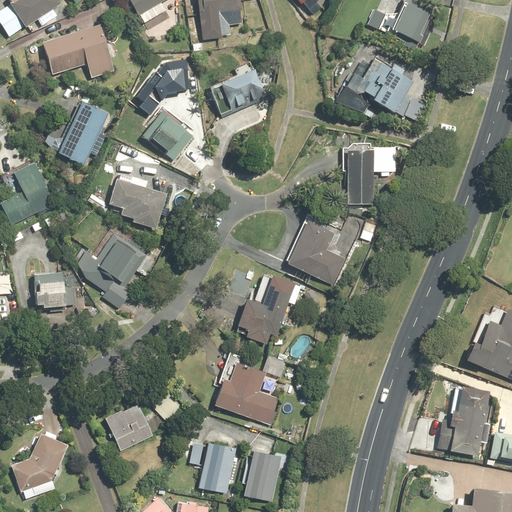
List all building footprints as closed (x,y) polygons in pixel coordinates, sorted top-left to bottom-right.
[(9,4),(7,5),(23,29),(59,4),(55,0),(6,0),(9,4)] [(125,0),(136,18),(166,0),(125,0)] [(238,0),(194,0),(201,42),(220,39),(216,14),(240,10),(238,0)] [(415,11),(400,4),(387,31),(416,44),(420,36),(416,35),(425,16),(415,11)] [(98,26),(40,44),(50,76),(84,66),(88,80),(112,73),(98,26)] [(153,68),(130,100),(150,114),(166,91),(188,89),(184,58),(163,61),(157,70),(153,68)] [(400,96),(409,82),(399,76),(402,70),(390,63),(387,69),(376,63),(371,71),(370,71),(363,82),(364,83),(359,91),(369,97),(367,101),(390,114),(391,112),(403,118),(412,103),(400,96)] [(251,72),(216,87),(228,115),(263,100),(251,72)] [(78,104),(55,155),(83,167),(106,116),(78,104)] [(158,113),(139,138),(172,163),(191,137),(158,113)] [(343,150),(344,205),(372,205),(371,150),(343,150)] [(19,193),(0,202),(0,209),(8,225),(52,203),(31,164),(9,175),(19,193)] [(163,194),(113,180),(105,205),(119,209),(117,215),(129,219),(128,222),(153,229),(163,194)] [(303,221),(284,265),(332,285),(344,258),(325,250),(332,234),(303,221)] [(84,251),(75,264),(82,278),(103,292),(111,279),(118,284),(119,283),(124,287),(145,255),(112,233),(96,258),(84,251)] [(58,273),(30,275),(32,306),(38,305),(38,308),(73,306),(72,288),(59,288),(58,273)] [(264,345),(268,335),(275,337),(292,284),(268,276),(259,305),(242,300),(233,326),(245,330),(242,338),(264,345)] [(316,300),(307,288),(299,295),(308,307),(316,300)] [(468,342),(461,361),(511,381),(511,312),(505,309),(498,326),(486,320),(476,345),(468,342)] [(284,363),(267,356),(261,371),(277,378),(284,363)] [(272,412),(277,398),(258,392),(264,373),(232,362),(226,381),(219,379),(210,406),(270,426),(275,413),(272,412)] [(486,392),(458,387),(454,412),(448,411),(446,420),(440,419),(435,449),(446,451),(445,451),(475,456),(486,392)] [(166,392),(151,406),(165,422),(180,408),(166,392)] [(119,410),(102,419),(119,452),(151,435),(135,404),(120,412),(119,410)] [(511,435),(492,432),(487,459),(511,463),(511,435)] [(64,445),(38,434),(27,459),(8,466),(18,492),(49,481),(64,445)] [(201,445),(191,443),(188,464),(198,465),(201,445)] [(204,443),(195,488),(225,493),(234,448),(204,443)] [(280,457),(250,451),(241,496),(271,502),(280,457)] [(448,504),(446,511),(510,511),(511,501),(511,493),(468,488),(466,506),(448,504)] [(169,511),(154,496),(137,511),(169,511)] [(87,499),(73,501),(74,510),(88,508),(87,499)]
